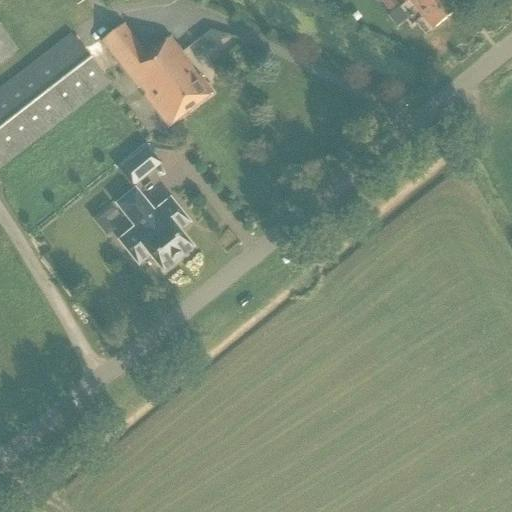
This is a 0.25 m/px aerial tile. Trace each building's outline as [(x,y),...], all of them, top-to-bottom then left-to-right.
[(405,0),(408,2),(410,0),(434,30),(457,12),(447,0),(405,0)] [(145,55),(123,26),(101,44),(154,113),(167,131),(192,113),(212,96),(169,40),(157,50),(155,47),(145,55)] [(0,63),(17,51),(0,29),(0,63)] [(195,40),(209,58),(220,50),(207,32),(195,40)] [(103,79),(84,53),(70,36),(0,90),(0,169),(75,113),(109,86),(103,79)] [(246,61),(259,79),(273,68),(260,51),(246,61)] [(256,92),(242,99),(253,124),(268,118),(256,92)] [(129,186),(157,163),(143,146),(116,169),(129,186)] [(151,203),(167,189),(159,180),(143,195),(151,203)] [(154,210),(134,187),(113,204),(132,228),(116,241),(138,269),(149,260),(162,277),(195,250),(182,234),(193,225),(170,197),(154,210)]
